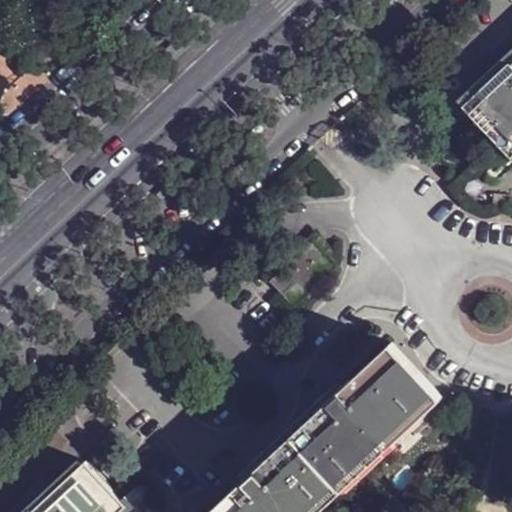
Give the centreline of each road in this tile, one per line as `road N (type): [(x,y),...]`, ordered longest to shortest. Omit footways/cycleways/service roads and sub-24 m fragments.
road 1 (residential): [(29,375),(307,114)]
road 2 (secondary): [(47,237),(244,51)]
road 3 (residential): [(161,0),(0,148)]
